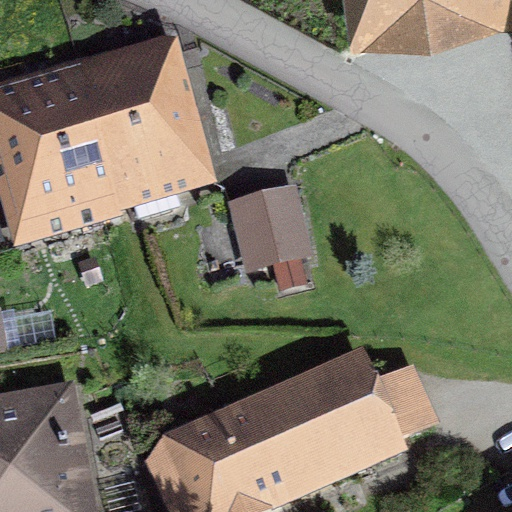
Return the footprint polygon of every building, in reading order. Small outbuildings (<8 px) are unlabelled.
[(511,0),(346,0),(349,21),(510,0),(511,0)] [(162,72),(83,94),(112,194),(130,189),(138,219),(181,207),(170,169),(188,164),(162,72)] [(0,119),(28,218),(112,194),(83,94),(65,100),(58,76),(0,92),(0,119)] [(297,210),(233,225),(250,294),(314,279),(297,210)] [(154,466),(173,511),(327,511),(411,476),(368,375),(154,466)] [(86,511),(62,401),(0,414),(0,511),(86,511)]
